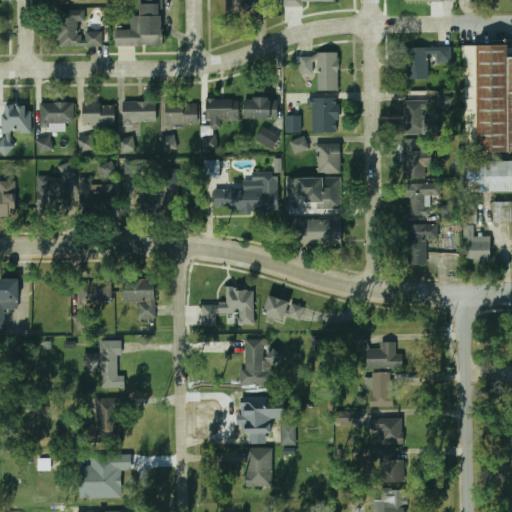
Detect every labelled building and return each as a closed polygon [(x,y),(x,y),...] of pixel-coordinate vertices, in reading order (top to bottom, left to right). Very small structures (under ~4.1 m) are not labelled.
[(116,46),(163,46),(163,0),(139,0),(139,16),(131,16),(131,30),(116,30),(116,46)] [(267,21),(265,0),(225,0),(227,23),(267,21)] [(102,47),(102,31),(83,31),(83,10),(55,10),(55,47),(102,47)] [(467,153),(510,154),(510,150),(511,150),(511,58),(506,58),(506,46),(467,46),(467,153)] [(404,48),(404,80),(429,80),(429,63),(452,63),(452,47),(404,48)] [(338,54),(300,54),(300,74),(316,73),(317,91),(339,91),(338,54)] [(278,120),(278,98),(244,98),(244,120),(278,120)] [(311,133),(338,133),(338,98),(311,98),(311,133)] [(216,150),(217,130),(220,130),(220,121),(239,121),(239,99),(206,99),(206,125),(202,125),(201,150),(216,150)] [(427,100),(404,100),(404,135),(427,135),(427,100)] [(165,125),(198,125),(198,101),(165,101),(165,125)] [(156,123),(156,102),(122,102),(122,123),(156,123)] [(39,103),(39,130),(64,130),(64,123),(74,123),(74,103),(39,103)] [(115,126),(115,103),(83,103),(83,126),(115,126)] [(31,132),(30,104),(4,105),(4,138),(0,138),(0,152),(14,152),(13,133),(31,132)] [(286,132),(300,132),(300,117),(286,117),(286,132)] [(256,139),(272,149),(279,137),(263,127),(256,139)] [(39,153),(54,151),(52,136),(37,138),(39,153)] [(162,151),(176,149),(174,136),(160,138),(162,151)] [(310,149),(306,136),(290,141),(294,154),(310,149)] [(78,137),(78,151),(92,151),(92,137),(78,137)] [(426,179),(426,138),(404,138),(404,179),(426,179)] [(121,152),(130,152),(129,139),(120,140),(121,152)] [(340,144),(316,144),(316,173),(340,173),(340,144)] [(99,166),(103,179),(117,175),(113,161),(99,166)] [(125,173),(144,174),(145,161),(125,161),(125,173)] [(220,178),(220,161),(205,161),(205,178),(220,178)] [(511,161),(466,161),(466,192),(511,192),(511,161)] [(36,177),(36,210),(71,210),(71,166),(59,166),(59,177),(36,177)] [(139,184),(140,212),(179,210),(178,170),(159,171),(159,183),(139,184)] [(279,172),(250,172),(250,183),(258,184),(258,190),(216,189),(216,210),(279,211),(279,172)] [(91,184),(91,178),(78,178),(78,212),(114,212),(114,184),(91,184)] [(303,197),(304,209),(341,208),(341,178),(286,178),(286,197),(303,197)] [(0,216),(14,216),(14,181),(0,181),(0,216)] [(409,184),(409,215),(431,215),(431,184),(409,184)] [(511,202),(494,202),(494,221),(511,221),(511,202)] [(441,221),(455,220),(454,205),(440,206),(441,221)] [(295,246),(340,246),(340,219),(295,219),(295,246)] [(406,265),(426,265),(426,239),(437,239),(437,224),(406,224),(406,265)] [(491,262),(491,236),(467,236),(467,262),(491,262)] [(0,279),(0,332),(4,332),(4,310),(20,310),(20,279),(0,279)] [(121,281),(121,302),(154,302),(154,281),(121,281)] [(76,306),(111,305),(110,283),(75,284),(76,306)] [(253,287),(225,288),(225,304),(202,304),(202,326),(217,326),(217,315),(237,314),(237,325),(254,325),(253,287)] [(304,326),(310,308),(269,295),(263,313),(304,326)] [(264,340),(223,341),(223,353),(245,353),(245,384),(264,384),(264,340)] [(121,341),(100,341),(100,354),(83,354),(83,371),(100,371),(100,387),(122,387),(121,341)] [(365,349),(365,368),(404,368),(404,354),(396,354),(396,342),(379,342),(379,349),(365,349)] [(393,408),(393,374),(370,374),(370,408),(393,408)] [(269,434),(269,400),(243,400),(243,434),(269,434)] [(118,439),(118,411),(105,411),(105,419),(91,419),(91,440),(118,439)] [(359,412),(340,411),(340,424),(359,424),(359,412)] [(401,445),(401,420),(379,420),(379,445),(401,445)] [(296,445),(295,429),(281,430),(282,446),(296,445)] [(272,486),(272,448),(246,448),(246,486),(272,486)] [(381,455),(381,482),(405,482),(404,455),(381,455)] [(80,498),(118,498),(118,456),(90,456),(90,466),(80,466),(80,498)] [(379,511),(409,511),(409,489),(379,489),(379,511)]
